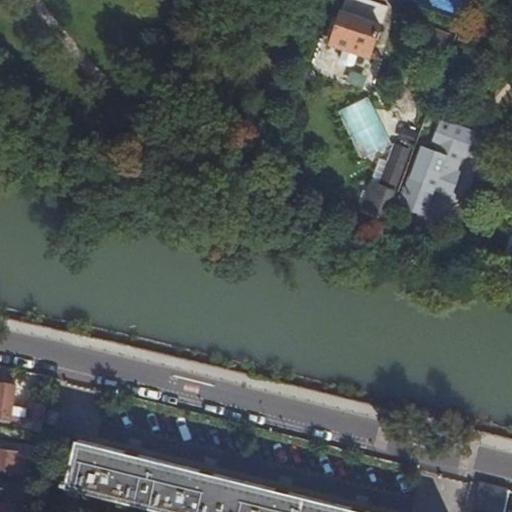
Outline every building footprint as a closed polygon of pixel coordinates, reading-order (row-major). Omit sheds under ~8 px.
[(420,0),(461,16),(467,0),(420,0)] [(373,58),(387,14),(347,1),(332,46),(373,58)] [(415,144),(418,135),(406,130),(403,140),(415,144)] [(464,161),(471,140),(450,132),(441,157),(437,159),(436,162),(423,157),(402,212),(425,221),(434,196),(449,202),(457,180),(452,178),(454,172),(457,173),(461,161),(464,161)] [(243,176),(248,160),(198,142),(192,157),(243,176)] [(379,186),(397,192),(412,151),(394,145),(379,185),(379,186)] [(262,165),(248,160),(243,176),(258,181),(262,165)] [(366,211),(387,219),(397,192),(379,186),(379,185),(375,184),(366,211)] [(18,388),(0,384),(0,420),(11,422),(10,428),(41,433),(49,401),(32,399),(28,419),(13,417),(18,388)] [(0,420),(0,426),(10,428),(11,422),(0,420)] [(358,511),(79,443),(69,483),(64,482),(63,488),(68,489),(68,490),(99,498),(98,503),(110,506),(112,502),(152,511),(358,511)] [(0,469),(32,475),(35,457),(0,451),(0,469)]
